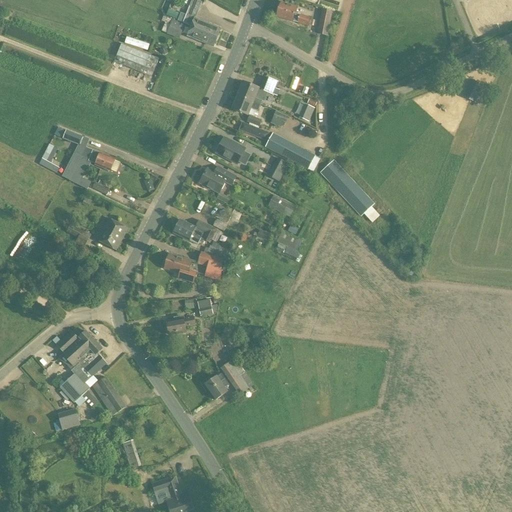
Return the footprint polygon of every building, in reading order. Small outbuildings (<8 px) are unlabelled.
[(177,21),(182,23),(191,27),(217,37),(220,29),(195,19),(202,3),(196,0),(191,0),(188,7),(189,7),(186,15),(181,13),(177,21)] [(295,13),(297,8),(281,3),(279,9),(277,9),(275,15),(277,15),(276,17),(292,22),(297,23),(308,27),(311,18),(295,13)] [(317,35),(328,37),(332,11),(322,9),(317,35)] [(179,39),(185,25),(172,20),(167,18),(162,31),(167,33),(167,35),(179,39)] [(217,37),(191,27),(187,37),(213,47),(217,37)] [(147,52),(150,45),(135,39),(132,46),(147,52)] [(158,59),(121,44),(114,62),(151,77),(158,59)] [(259,89),(258,90),(267,93),(273,96),(278,82),(264,77),(259,89)] [(475,103),(483,85),(470,80),(463,97),(475,103)] [(243,83),(238,96),(261,104),(263,100),(264,101),(267,93),(258,90),(259,89),(243,83)] [(261,104),(238,96),(232,109),(248,116),(251,109),(258,112),(261,104)] [(299,118),(309,122),(315,108),(305,104),(299,118)] [(286,128),(290,115),(277,111),(273,124),(286,128)] [(249,116),(247,122),(259,127),(262,121),(249,116)] [(268,133),(243,122),(240,129),(245,132),(251,134),(265,140),(268,133)] [(83,178),(90,165),(86,163),(87,161),(83,160),(83,161),(80,160),(86,147),(80,144),(83,137),(66,130),(63,139),(78,145),(62,177),(69,181),(77,185),(87,190),(91,182),(83,178)] [(265,148),(308,171),(315,156),(273,134),(265,148)] [(224,138),(216,153),(238,164),(245,149),(224,138)] [(49,145),(39,164),(57,173),(60,168),(47,161),(54,147),(49,145)] [(93,151),(86,147),(80,160),(83,161),(83,160),(87,161),(86,163),(90,165),(91,162),(96,164),(95,165),(110,171),(115,160),(100,154),(93,151)] [(278,158),(268,176),(280,182),(289,164),(278,158)] [(375,211),(371,207),(375,204),(334,160),(320,174),(323,177),(319,181),(353,217),(358,213),(361,216),(364,214),(368,218),(375,211)] [(218,166),(214,173),(207,170),(200,184),(219,194),(216,198),(227,204),(230,199),(219,193),(225,183),(232,186),(237,177),(218,166)] [(92,188),(107,195),(109,189),(95,182),(92,188)] [(295,206),(274,195),(268,206),(289,218),(295,206)] [(97,240),(116,251),(128,229),(108,219),(97,240)] [(213,226),(224,232),(228,225),(216,219),(213,226)] [(199,220),(195,228),(180,220),(174,233),(189,241),(198,245),(201,239),(210,243),(212,241),(213,241),(211,246),(210,246),(209,249),(205,248),(204,252),(201,252),(232,262),(234,254),(233,254),(234,249),(217,243),(222,233),(217,230),(217,229),(199,220)] [(84,248),(91,235),(71,224),(66,232),(78,238),(75,244),(84,248)] [(258,238),(270,242),(273,234),(261,230),(258,238)] [(299,246),(279,237),(277,243),(287,247),(286,250),(295,253),(299,246)] [(232,262),(201,252),(198,264),(207,266),(204,277),(220,282),(222,270),(226,271),(227,262),(231,263),(232,262)] [(198,272),(189,270),(192,262),(169,255),(164,269),(179,274),(178,279),(194,284),(198,272)] [(197,300),(186,301),(187,308),(197,308),(197,300)] [(213,314),(217,313),(215,305),(212,306),(210,300),(197,302),(201,317),(213,314)] [(194,317),(183,319),(183,317),(175,319),(175,321),(167,322),(170,335),(185,332),(184,327),(195,326),(194,317)] [(75,329),(57,346),(64,353),(62,355),(59,358),(67,366),(74,374),(59,388),(74,403),(74,402),(81,396),(87,391),(90,389),(85,384),(93,376),(106,364),(97,354),(102,349),(86,332),(81,336),(75,329)] [(250,380),(235,359),(220,369),(239,395),(249,389),(245,383),(250,380)] [(222,374),(217,377),(206,385),(216,400),(227,392),(224,388),(229,385),(222,374)] [(106,377),(98,382),(92,387),(101,400),(112,417),(126,407),(106,377)] [(81,396),(86,401),(92,408),(98,403),(87,391),(81,396)] [(64,412),(58,414),(63,431),(69,429),(64,412)] [(122,444),(130,470),(141,466),(133,440),(122,444)] [(118,464),(124,462),(119,445),(113,447),(118,464)] [(184,511),(193,509),(188,495),(189,494),(188,491),(181,493),(176,476),(152,484),(157,500),(169,497),(170,501),(167,502),(170,511),(184,511)]
